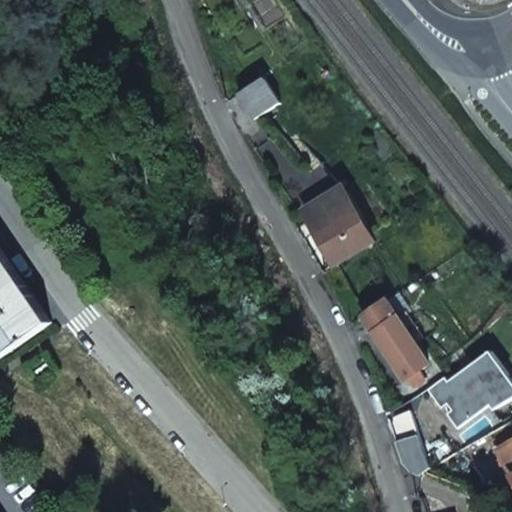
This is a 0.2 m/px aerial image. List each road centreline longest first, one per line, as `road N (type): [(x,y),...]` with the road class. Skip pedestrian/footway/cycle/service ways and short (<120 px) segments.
road 1 (residential): [(174,0),(240,143),(336,305),(409,511)]
road 2 (residential): [(254,511),(86,318),(0,196)]
